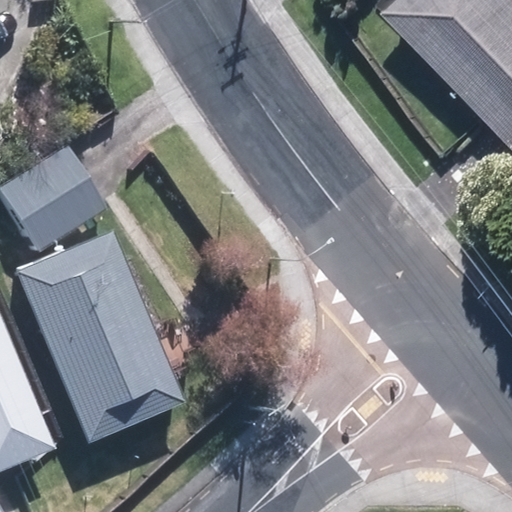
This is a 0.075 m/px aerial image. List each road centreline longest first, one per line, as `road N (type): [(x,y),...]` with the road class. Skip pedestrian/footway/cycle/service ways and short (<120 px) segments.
road 1 (residential): [(412,294),(291,148),(196,0)]
road 2 (residential): [(492,383),(393,444),(260,502)]
road 3 (residential): [(260,502),(368,340),(412,294)]
